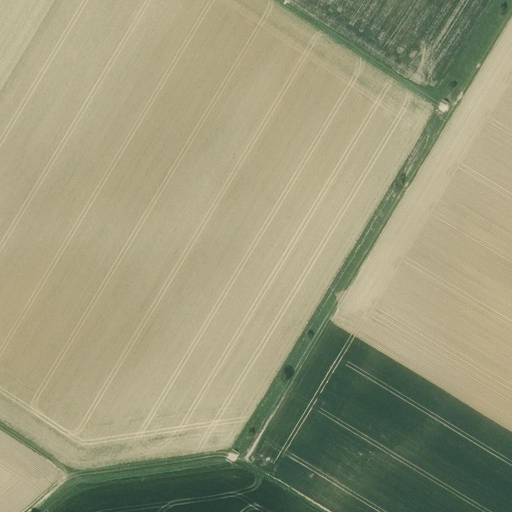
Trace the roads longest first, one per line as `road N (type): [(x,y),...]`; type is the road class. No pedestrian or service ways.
road 1 (track): [(65,473),(223,454),(244,464),(511,13)]
road 2 (track): [(284,0),(453,111)]
